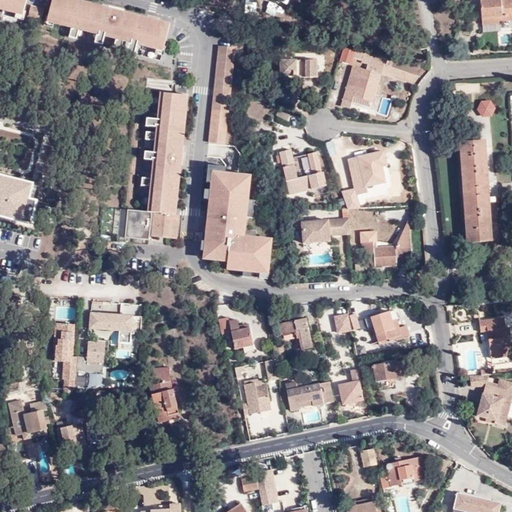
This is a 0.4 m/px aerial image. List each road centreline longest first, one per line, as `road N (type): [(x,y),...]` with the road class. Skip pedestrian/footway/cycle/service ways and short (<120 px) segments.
road 1 (residential): [(0,505),(377,423),(403,421),(446,440)]
road 2 (residential): [(435,286),(270,293),(215,278),(188,241)]
road 3 (residential): [(446,440),(451,409),(435,286)]
road 4 (residential): [(435,286),(424,134)]
road 5 (residential): [(424,134),(426,95),(451,69),(511,65)]
